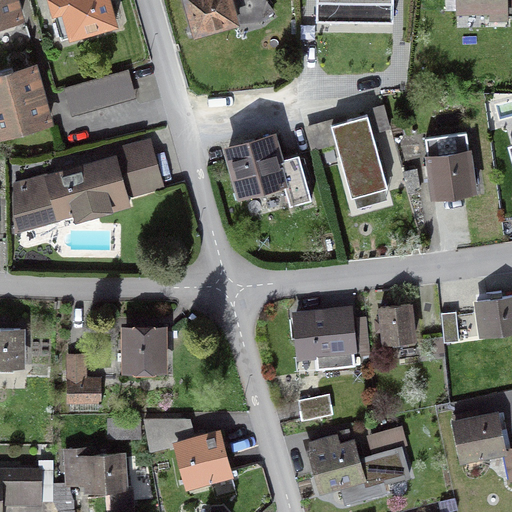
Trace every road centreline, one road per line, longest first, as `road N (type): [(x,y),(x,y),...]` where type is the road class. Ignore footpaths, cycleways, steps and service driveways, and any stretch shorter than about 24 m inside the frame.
road 1 (residential): [(147,0),(225,285)]
road 2 (residential): [(225,285),(511,257)]
road 3 (residential): [(225,285),(288,511)]
road 4 (residential): [(0,287),(225,285)]
